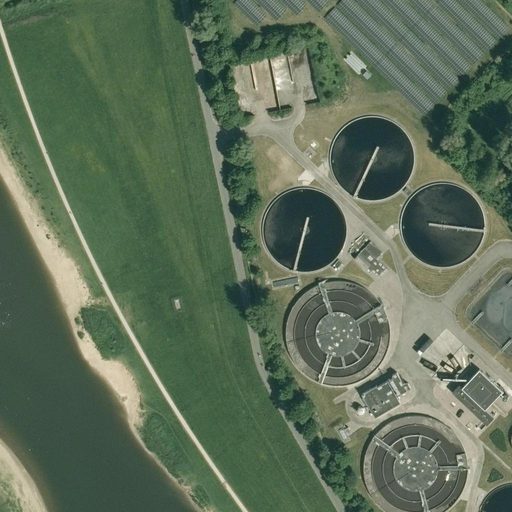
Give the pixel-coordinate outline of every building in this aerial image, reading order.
[(382,252),(370,241),(354,258),(369,273),(371,270),(378,276),(386,268),(376,258),(382,252)] [(452,392),(487,425),(494,417),(485,409),(503,390),(480,368),(462,387),(459,384),(452,392)] [(362,394),(375,417),(400,402),(396,396),(411,387),(407,381),(403,383),(397,372),(392,375),(393,377),(377,386),(377,385),(362,394)] [(438,378),(432,382),(441,393),(447,389),(438,378)] [(369,411),(364,403),(359,406),(364,414),(369,411)] [(488,425),(479,435),(500,454),(504,449),(491,437),(495,431),(488,425)]
